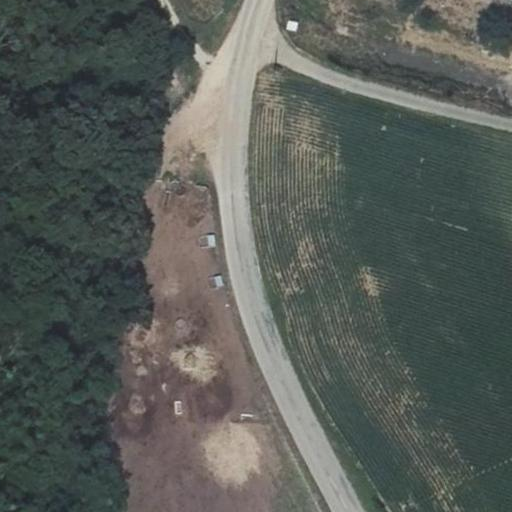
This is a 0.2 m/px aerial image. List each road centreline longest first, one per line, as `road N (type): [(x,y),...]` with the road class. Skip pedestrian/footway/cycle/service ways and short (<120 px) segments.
road 1 (tertiary): [(350,511),(288,395),(246,281),(232,86),(258,0)]
road 2 (track): [(243,42),(346,81),(511,124)]
